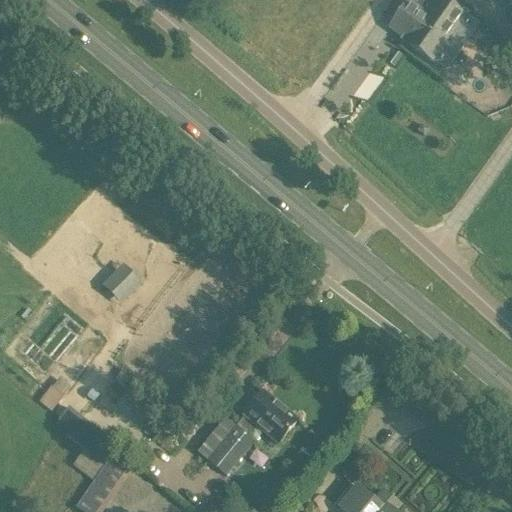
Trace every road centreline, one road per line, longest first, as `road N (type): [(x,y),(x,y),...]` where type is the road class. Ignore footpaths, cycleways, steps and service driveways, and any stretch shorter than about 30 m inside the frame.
road 1 (primary): [(511,389),(47,0)]
road 2 (unclassified): [(141,0),(511,327)]
